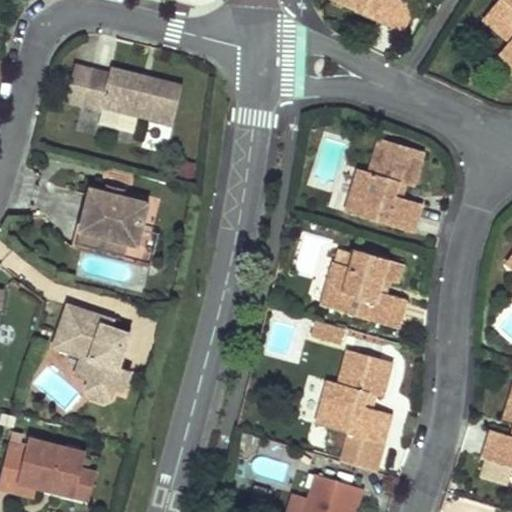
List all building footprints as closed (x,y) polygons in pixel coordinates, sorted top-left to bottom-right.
[(332,0),(401,30),(414,3),(406,0),(332,0)] [(511,0),(495,0),(482,16),(509,39),(497,52),(511,64),(511,0)] [(190,86),(120,69),(119,74),(99,69),(89,107),(109,112),(110,107),(180,125),(190,86)] [(360,167),(346,208),(414,230),(422,203),(403,197),(395,194),(399,183),(407,185),(413,187),(425,151),(380,137),(369,170),(360,167)] [(399,183),(395,194),(403,197),(407,185),(399,183)] [(106,192),(123,196),(125,188),(108,184),(106,192)] [(92,188),(81,231),(140,247),(151,203),(123,196),(106,192),(92,188)] [(334,262),(321,305),(399,328),(408,299),(388,294),(381,291),(385,278),(393,280),(398,281),(404,263),(355,248),(350,267),(334,262)] [(385,278),(381,291),(388,294),(393,280),(385,278)] [(100,322),(103,314),(72,304),(59,345),(85,353),(78,373),(94,378),(92,387),(94,394),(107,398),(115,394),(117,386),(127,389),(133,369),(122,366),(132,332),(114,327),(100,322)] [(117,319),(103,314),(100,322),(114,327),(117,319)] [(337,343),(341,327),(313,318),(308,334),(337,343)] [(327,379),(314,422),(383,441),(391,413),(371,408),(364,406),(368,393),(375,395),(383,398),(393,361),(348,349),(339,382),(327,379)] [(487,458),(482,475),(509,483),(511,472),(511,388),(504,417),(511,419),(511,432),(510,432),(491,427),(482,456),(487,458)] [(368,393),(364,406),(371,408),(375,395),(368,393)] [(11,442),(0,483),(0,487),(17,492),(19,482),(38,486),(40,487),(42,482),(52,485),(50,490),(76,496),(83,467),(87,453),(30,438),(28,447),(11,442)] [(98,471),(83,467),(76,496),(90,500),(98,471)] [(363,486),(316,472),(303,511),(348,511),(352,501),(358,503),(363,486)] [(35,496),(38,486),(19,482),(17,492),(35,496)] [(269,505),(273,489),(256,485),(252,502),(269,505)] [(352,501),(348,511),(355,511),(358,503),(352,501)]
